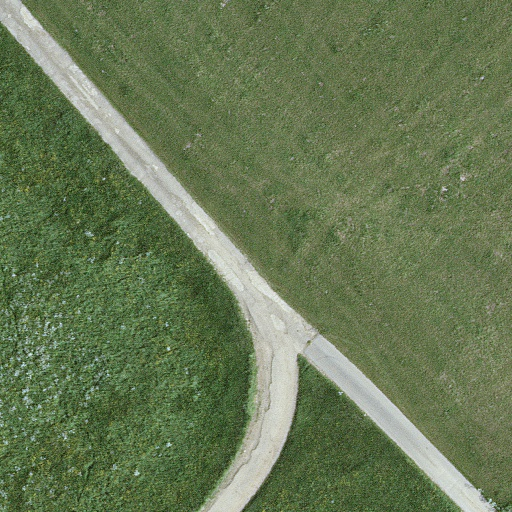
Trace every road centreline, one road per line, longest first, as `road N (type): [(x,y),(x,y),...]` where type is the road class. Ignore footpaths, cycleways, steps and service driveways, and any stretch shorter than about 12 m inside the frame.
road 1 (track): [(209,511),(265,438),(269,327),(242,271),(1,0)]
road 2 (track): [(487,511),(242,271)]
